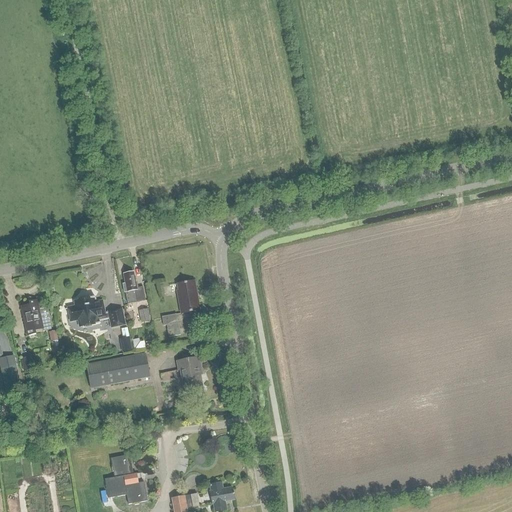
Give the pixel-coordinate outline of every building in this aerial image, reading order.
[(133,272),(123,274),(126,292),(125,292),(127,304),(146,300),(143,287),(138,288),(136,281),(135,282),(133,272)] [(180,313),(198,309),(193,280),(176,283),(177,290),(176,290),(180,313)] [(124,325),(121,309),(108,312),(108,313),(104,314),(101,301),(101,302),(92,304),(91,298),(94,298),(94,296),(85,298),(85,299),(76,301),(76,299),(75,299),(75,301),(74,301),(75,307),(64,309),(65,309),(67,309),(70,322),(71,322),(70,321),(80,319),(81,326),(80,326),(81,326),(90,324),(91,325),(99,324),(99,322),(97,323),(97,321),(109,318),(111,328),(124,325)] [(29,305),(21,307),(26,331),(27,336),(36,334),(34,329),(42,327),(43,331),(51,330),(49,319),(50,319),(49,318),(47,307),(39,309),(37,303),(37,300),(28,302),(29,305)] [(141,322),(150,320),(148,309),(139,310),(141,322)] [(177,323),(175,314),(161,317),(163,325),(177,323)] [(179,335),(178,328),(167,330),(169,337),(179,335)] [(58,341),(55,331),(48,332),(51,342),(58,341)] [(132,351),(130,342),(120,344),(121,353),(132,351)] [(59,346),(51,348),(53,355),(61,354),(59,346)] [(149,378),(144,354),(85,365),(90,389),(149,378)] [(21,358),(23,371),(32,369),(30,357),(21,358)] [(178,370),(180,370),(184,392),(201,389),(197,369),(199,369),(197,358),(177,362),(178,370)] [(2,372),(6,389),(19,387),(15,369),(2,372)] [(163,372),(164,381),(175,381),(175,372),(163,372)] [(178,444),(176,470),(186,471),(188,444),(178,444)] [(105,478),(108,497),(126,494),(128,504),(147,501),(144,482),(135,483),(134,481),(137,480),(136,476),(134,477),(130,454),(111,458),(114,477),(105,478)] [(222,490),(221,483),(209,486),(211,492),(209,492),(212,505),(213,504),(214,511),(217,511),(226,510),(225,502),(233,500),(231,488),(222,490)] [(185,496),(184,497),(185,507),(190,507),(192,506),(192,508),(199,507),(197,494),(185,496)] [(184,497),(172,499),(173,511),(186,511),(185,507),(184,497)]
